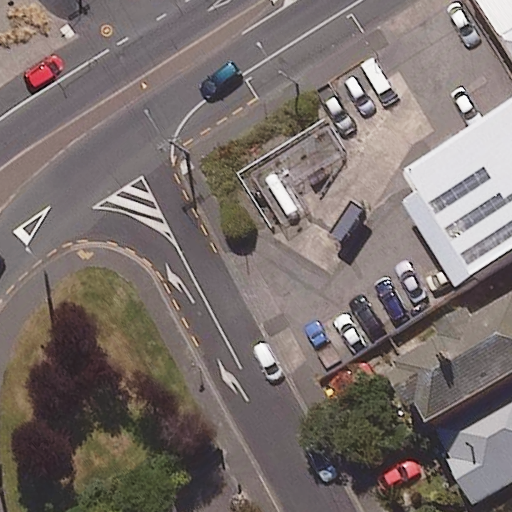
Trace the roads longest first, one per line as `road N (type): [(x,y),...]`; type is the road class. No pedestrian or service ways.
road 1 (residential): [(174,100),(156,126),(154,149),(227,305),(239,363)]
road 2 (residential): [(239,363),(164,255),(138,232),(76,218),(27,225)]
road 3 (tertiary): [(0,141),(188,22)]
road 4 (tertiary): [(174,100),(74,174),(27,225)]
road 5 (tertiary): [(323,0),(174,100)]
road 6 (residential): [(239,363),(320,511)]
